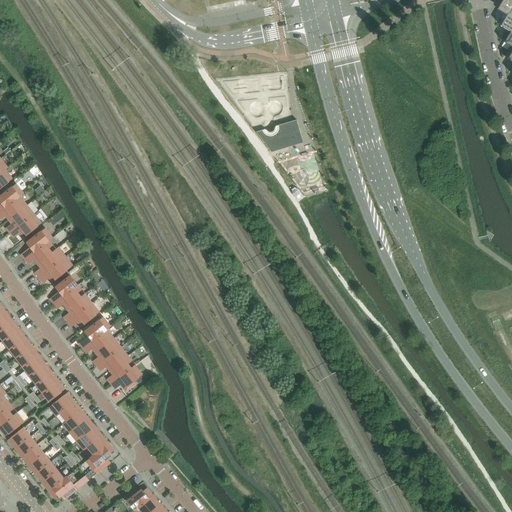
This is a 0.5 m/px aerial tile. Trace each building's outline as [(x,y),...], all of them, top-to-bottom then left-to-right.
[(511,0),(503,0),(497,9),(507,15),(507,16),(511,7),(511,0)] [(511,7),(507,16),(507,15),(501,26),(507,30),(511,32),(511,30),(511,7)] [(304,143),(297,120),(277,126),(276,126),(276,127),(275,127),(275,129),(274,129),(274,130),(273,131),(273,132),(272,132),(271,132),(270,132),(269,132),(268,132),(268,131),(267,130),(266,130),(265,130),(264,130),(256,132),(271,153),(304,143)] [(0,189),(12,179),(5,170),(8,168),(7,168),(0,174),(0,189)] [(0,212),(24,194),(16,184),(0,196),(0,201),(1,203),(0,203),(0,212)] [(9,220),(27,206),(20,197),(24,194),(0,212),(0,220),(5,216),(9,220)] [(10,233),(34,214),(27,206),(9,220),(12,224),(6,228),(10,233)] [(62,210),(52,217),(57,223),(66,215),(64,212),(62,210)] [(23,238),(41,224),(34,214),(10,233),(14,238),(20,234),(23,238)] [(25,260),(53,238),(45,229),(27,243),(30,247),(21,255),(25,260)] [(38,264),(58,248),(56,250),(49,241),(53,238),(25,260),(29,265),(34,260),(38,264)] [(39,278),(65,257),(58,248),(38,264),(41,268),(35,273),(39,278)] [(52,283),(73,266),(65,257),(39,278),(43,283),(49,278),(52,283)] [(54,304),(78,285),(70,276),(56,287),(59,292),(50,299),(54,304)] [(67,309),(85,294),(78,285),(54,304),(58,309),(64,305),(67,309)] [(68,322),(92,303),(85,294),(67,309),(70,312),(64,317),(68,322)] [(81,327),(99,312),(92,303),(68,322),(72,327),(78,323),(81,327)] [(0,329),(12,320),(6,312),(0,316),(0,329)] [(83,348),(110,327),(103,317),(85,332),(88,336),(79,343),(83,348)] [(0,336),(3,341),(19,329),(12,320),(0,329),(0,336)] [(95,353),(114,339),(107,330),(111,327),(110,327),(83,348),(87,354),(92,349),(95,353)] [(10,350),(25,338),(19,329),(3,341),(10,350)] [(16,358),(32,346),(25,338),(10,350),(16,358)] [(97,366),(121,347),(114,339),(95,353),(99,357),(93,361),(97,366)] [(23,367),(38,355),(32,346),(16,358),(23,367)] [(110,371),(128,356),(121,347),(97,366),(101,371),(107,367),(110,371)] [(29,375),(45,363),(38,355),(23,367),(29,375)] [(111,384),(135,365),(128,356),(110,371),(113,375),(107,379),(111,384)] [(36,384),(52,372),(45,363),(29,375),(36,384)] [(134,381),(142,375),(135,365),(111,384),(115,389),(121,385),(124,389),(128,386),(129,388),(136,383),(134,381)] [(42,393),(58,381),(52,372),(36,384),(42,393)] [(49,401),(65,389),(58,381),(42,393),(49,401)] [(56,416),(74,401),(67,393),(49,407),(56,416)] [(0,412),(10,405),(3,396),(0,398),(0,412)] [(63,424),(81,409),(74,401),(56,416),(60,413),(66,421),(62,424),(63,424)] [(0,426),(17,413),(10,405),(0,412),(0,426)] [(70,433),(88,418),(81,409),(63,424),(70,433)] [(0,429),(6,436),(24,422),(17,413),(0,426),(0,429)] [(77,441),(95,427),(88,418),(70,433),(77,441)] [(84,450),(102,435),(95,427),(77,441),(84,450)] [(15,448),(30,436),(24,428),(8,440),(15,448)] [(87,461),(109,444),(102,435),(84,450),(90,458),(86,461),(87,461)] [(22,457),(37,445),(30,436),(15,448),(22,457)] [(108,459),(112,456),(110,454),(114,451),(109,444),(87,461),(97,474),(111,463),(108,459)] [(28,465),(44,453),(37,445),(22,457),(28,465)] [(35,474),(51,462),(44,453),(28,465),(35,474)] [(42,482),(57,470),(51,462),(35,474),(42,482)] [(49,491),(64,479),(57,470),(42,482),(49,491)] [(64,500),(83,485),(89,480),(85,476),(78,481),(71,473),(64,479),(49,491),(54,498),(58,495),(60,497),(61,496),(64,500)] [(134,510),(153,495),(147,488),(143,491),(142,489),(137,493),(134,489),(124,497),(134,510)] [(142,511),(150,511),(160,504),(153,495),(134,510),(138,507),(142,511)]
